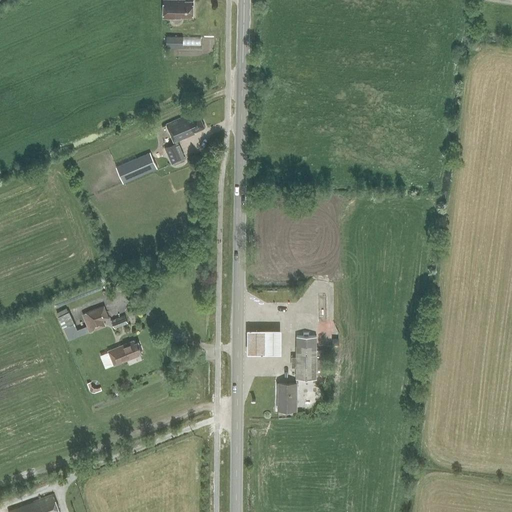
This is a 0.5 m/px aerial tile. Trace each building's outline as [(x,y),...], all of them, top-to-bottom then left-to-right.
[(193,17),(193,1),(180,1),(179,0),(163,0),(163,18),(180,18),(179,17),(193,17)] [(182,48),(182,38),(168,38),(168,48),(182,48)] [(195,132),(205,128),(198,113),(188,117),(187,115),(166,124),(174,143),(165,147),(172,165),(185,159),(177,142),(195,134),(195,132)] [(122,183),(157,168),(150,152),(115,167),(122,183)] [(103,321),(108,319),(104,306),(86,313),(92,330),(105,326),(103,321)] [(77,330),(70,313),(58,318),(67,341),(88,332),(86,326),(77,330)] [(115,328),(127,323),(124,316),(112,321),(115,328)] [(281,330),(245,330),(245,357),(281,357),(281,330)] [(316,379),(317,336),(296,336),(296,379),(316,379)] [(138,352),(142,351),(138,342),(135,343),(134,341),(108,351),(114,365),(139,355),(138,352)] [(297,410),(297,403),(297,383),(278,383),(278,410),(297,410)] [(54,480),(50,469),(45,470),(49,482),(54,480)] [(59,511),(53,494),(8,510),(8,511),(59,511)]
